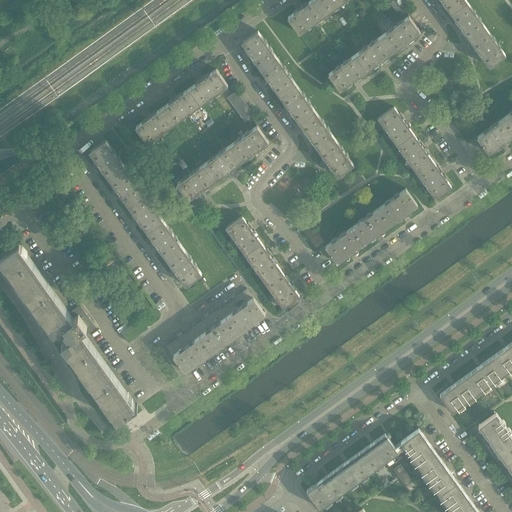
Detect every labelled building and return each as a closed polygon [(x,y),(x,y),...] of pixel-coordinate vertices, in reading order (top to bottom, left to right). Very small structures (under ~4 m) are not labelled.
[(326,14),(315,0),(311,0),(303,6),(302,5),(298,8),(299,9),(287,18),(299,34),(326,14)] [(315,0),(326,14),(345,0),(315,0)] [(401,0),(394,0),(389,4),(393,9),(403,1),(401,0)] [(443,2),(451,13),(467,1),(466,0),(439,0),(442,3),(443,2)] [(403,1),(393,9),(396,13),(406,6),(406,5),(405,5),(403,1)] [(462,28),(470,40),(486,28),(467,1),(451,13),(459,24),(458,25),(461,29),(462,28)] [(382,36),(393,52),(405,44),(409,42),(408,41),(420,32),(408,16),(382,36)] [(486,28),(470,40),(478,51),(477,52),(480,56),(481,55),(490,67),(506,55),(486,28)] [(253,57),(261,69),(277,57),(258,31),(242,42),(250,54),(249,54),(252,58),(253,57)] [(355,55),(366,71),(378,62),(379,64),(382,61),(382,60),(387,57),(393,52),(382,36),(355,55)] [(366,71),(355,55),(328,74),(340,90),(351,81),(352,82),(355,80),(355,79),(366,71)] [(272,84),(280,96),(296,84),(277,57),(261,69),(269,80),(268,81),(271,85),(272,84)] [(189,88),(201,104),(228,85),(216,69),(204,77),(204,76),(200,79),(201,80),(189,88)] [(291,111),(299,122),(316,111),(296,84),(280,96),(289,107),(288,108),(290,112),(291,111)] [(201,104),(189,88),(178,96),(177,96),(174,98),(174,99),(163,107),(174,123),(201,104)] [(227,98),(230,103),(240,96),(237,91),(238,91),(237,91),(227,98)] [(230,103),(234,108),(244,101),(240,96),(230,103)] [(244,101),(234,108),(237,113),(247,106),(244,101)] [(251,111),(247,106),(237,113),(241,117),(251,111)] [(174,123),(163,107),(151,115),(147,117),(148,118),(136,127),(148,143),(174,123)] [(377,118),(397,146),(413,134),(408,127),(410,126),(406,121),(405,122),(402,118),(403,117),(400,113),(399,114),(394,107),(377,118)] [(251,111),(241,117),(244,122),(255,115),(254,114),(254,115),(251,111)] [(335,137),(316,111),(299,122),(308,134),(307,134),(309,138),(310,137),(318,149),(335,137)] [(511,136),(511,127),(505,117),(477,137),(489,153),(511,136)] [(230,145),(242,161),(253,153),(254,154),(257,151),(257,150),(269,142),(257,126),(230,145)] [(418,140),(413,134),(397,146),(416,172),(432,161),(428,154),(429,153),(425,148),(424,149),(421,145),(422,144),(419,139),(418,140)] [(335,137),(318,149),(327,160),(326,161),(328,165),(329,164),(338,176),(354,164),(335,137)] [(90,151),(109,178),(125,167),(106,140),(90,151)] [(204,164),(215,180),(227,172),(227,173),(231,170),(230,169),(242,161),(230,145),(204,164)] [(432,161),(416,172),(435,199),(452,187),(447,180),(448,180),(444,175),(443,176),(440,172),(442,171),(438,166),(437,167),(432,161)] [(215,180),(204,164),(177,184),(188,200),(200,191),(201,192),(204,189),(204,188),(215,180)] [(125,167),(109,178),(128,205),(144,193),(125,167)] [(351,175),(358,184),(365,179),(358,170),(351,175)] [(379,207),(391,224),(418,205),(406,188),(379,207)] [(164,220),(144,193),(128,205),(147,232),(164,220)] [(379,207),(352,227),(364,243),(391,224),(379,207)] [(226,228),(245,255),(262,243),(257,236),(258,236),(255,231),(253,232),(251,228),(252,227),(248,222),(247,223),(242,216),(226,228)] [(183,247),(164,220),(147,232),(167,258),(183,247)] [(364,243),(352,227),(325,246),(326,247),(337,262),(364,243)] [(18,244),(19,243),(21,242),(20,241),(0,255),(0,256),(54,332),(64,325),(66,328),(64,329),(68,335),(70,334),(72,336),(62,344),(117,420),(138,405),(137,404),(134,406),(84,337),(97,328),(80,305),(68,314),(18,244)] [(266,249),(262,243),(245,255),(264,281),(281,269),(276,263),(277,262),(274,257),(273,258),(270,254),(271,253),(267,248),(266,249)] [(183,247),(167,258),(177,273),(186,285),(202,274),(183,247)] [(281,269),(264,281),(284,308),(300,296),(295,290),(296,289),(293,284),(292,285),(289,281),(290,280),(287,275),(285,276),(281,269)] [(264,312),(260,306),(247,288),(246,289),(182,335),(178,338),(167,346),(166,346),(179,364),(184,370),(183,370),(184,372),(266,313),(265,312),(264,312)] [(122,333),(129,342),(149,328),(142,318),(127,328),(122,333)] [(511,342),(440,394),(453,412),(511,369),(511,342)] [(489,441),(495,449),(511,436),(511,435),(496,413),(479,426),(487,437),(490,440),(489,441)] [(420,467),(438,455),(419,428),(401,441),(401,442),(395,446),(388,438),(386,433),(307,490),(320,508),(405,446),(420,467)] [(511,436),(495,449),(505,463),(506,463),(508,466),(508,467),(511,472),(511,436)] [(420,467),(439,494),(457,481),(438,455),(420,467)] [(394,469),(398,475),(405,470),(401,464),(394,469)] [(398,475),(402,481),(409,476),(405,470),(398,475)] [(402,481),(406,487),(413,482),(409,476),(402,481)] [(439,494),(452,511),(468,511),(476,507),(457,481),(439,494)] [(413,482),(406,487),(410,492),(417,487),(413,482)]
